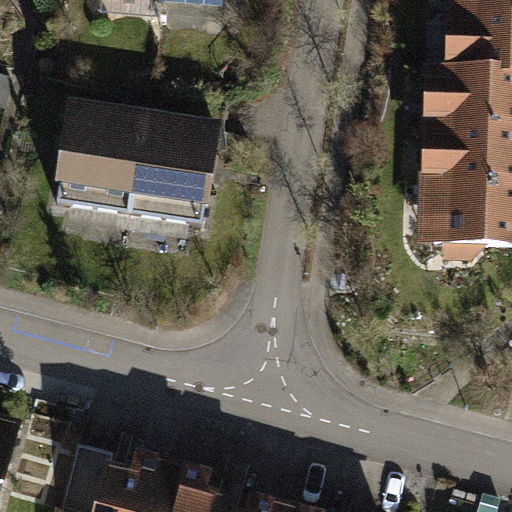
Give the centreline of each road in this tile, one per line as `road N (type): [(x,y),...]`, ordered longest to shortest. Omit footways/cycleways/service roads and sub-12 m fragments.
road 1 (residential): [(329,0),(264,404)]
road 2 (residential): [(264,404),(0,334)]
road 3 (residential): [(511,465),(264,404)]
